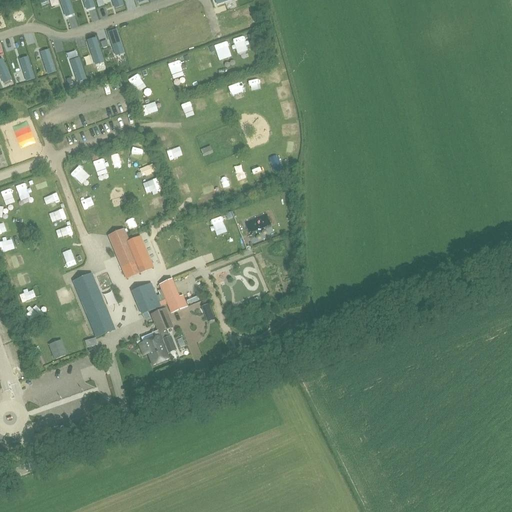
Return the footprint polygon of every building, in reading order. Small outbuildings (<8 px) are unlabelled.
[(70,0),(60,0),(65,16),(74,13),(70,0)] [(92,0),(83,0),(86,10),(95,7),(92,0)] [(218,14),(221,23),(246,15),(243,6),(218,14)] [(117,28),(108,31),(115,55),(124,52),(117,28)] [(96,36),(87,39),(95,64),(104,61),(96,36)] [(48,74),(56,71),(50,49),(41,51),(48,74)] [(26,80),(34,77),(28,55),(20,58),(26,80)] [(79,57),(70,59),(77,82),(86,79),(79,57)] [(0,74),(3,82),(11,79),(2,58),(0,58),(0,74)] [(164,63),(164,73),(174,74),(175,63),(164,63)] [(146,68),(149,77),(159,74),(156,66),(146,68)] [(135,87),(143,79),(135,72),(127,80),(135,87)] [(112,102),(117,113),(122,111),(118,100),(112,102)] [(138,104),(141,113),(151,109),(148,101),(138,104)] [(252,115),(245,119),(248,124),(255,121),(252,115)] [(164,129),(154,133),(159,145),(169,141),(164,129)] [(202,152),(210,149),(208,144),(200,147),(202,152)] [(211,184),(201,187),(204,197),(214,194),(211,184)] [(277,190),(273,198),(270,205),(277,209),(285,194),(277,190)] [(162,193),(151,197),(155,206),(165,202),(162,193)] [(246,197),(252,212),(264,208),(258,193),(246,197)] [(82,207),(85,217),(95,215),(92,205),(82,207)] [(62,208),(52,209),(53,217),(63,215),(62,208)] [(219,214),(208,217),(210,225),(221,222),(219,214)] [(277,227),(288,225),(286,215),(275,216),(277,227)] [(193,233),(203,231),(201,221),(190,224),(193,233)] [(175,239),(185,236),(181,227),(172,230),(175,239)] [(123,269),(149,259),(140,237),(129,242),(124,230),(109,236),(123,269)] [(157,236),(159,245),(166,243),(164,234),(157,236)] [(70,246),(59,250),(62,260),(73,257),(70,246)] [(52,258),(41,262),(45,272),(55,268),(52,258)] [(96,338),(112,331),(89,276),(73,283),(96,338)] [(181,290),(190,286),(186,277),(177,281),(181,290)] [(49,283),(53,291),(58,289),(55,281),(49,283)] [(171,281),(160,285),(172,313),(187,307),(182,297),(178,298),(171,281)] [(133,292),(142,315),(161,307),(151,285),(133,292)] [(198,289),(184,296),(186,301),(201,294),(198,289)] [(46,304),(48,314),(56,312),(53,303),(46,304)] [(204,313),(211,310),(209,304),(202,307),(204,313)] [(29,320),(36,313),(29,307),(22,314),(29,320)] [(152,315),(159,331),(158,331),(158,333),(172,327),(165,310),(152,315)] [(169,358),(167,354),(176,350),(171,337),(170,337),(167,330),(158,333),(158,331),(152,333),(155,339),(139,345),(144,355),(148,353),(153,365),(169,358)]
